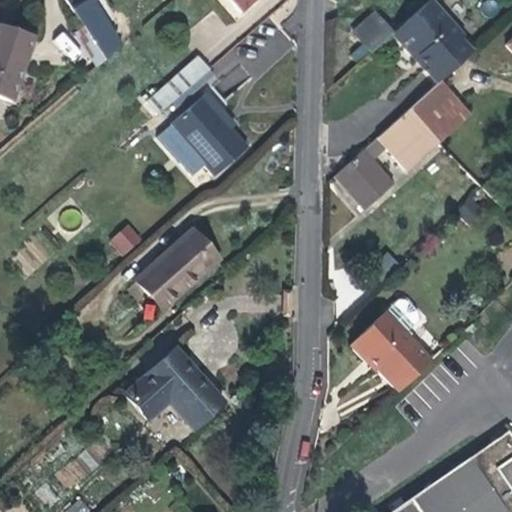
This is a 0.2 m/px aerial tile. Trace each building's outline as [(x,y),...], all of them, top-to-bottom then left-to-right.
[(86,0),(108,41),(126,31),(109,0),(86,0)] [(222,0),(232,15),(251,0),(222,0)] [(431,85),(465,54),(449,39),(454,35),(423,0),(421,0),(390,26),(381,34),(427,88),(431,85)] [(381,34),(390,26),(370,3),(348,22),(366,47),(381,34)] [(36,31),(0,20),(0,92),(16,98),(36,31)] [(51,44),(73,61),(82,49),(60,32),(51,44)] [(511,34),(511,35),(511,36),(511,39),(499,51),(511,65),(511,34)] [(157,120),(212,70),(197,54),(143,104),(157,120)] [(463,120),(431,85),(427,88),(399,113),(430,150),(463,120)] [(209,89),(202,95),(214,109),(221,103),(209,89)] [(214,109),(202,95),(153,140),(187,179),(201,167),(210,178),(242,150),(225,130),(210,113),(214,109)] [(229,127),(214,109),(210,113),(225,130),(229,127)] [(402,175),(430,150),(399,113),(369,140),(402,175)] [(350,157),(326,180),(359,216),(383,193),(350,157)] [(459,209),(447,221),(459,234),(472,221),(459,209)] [(125,230),(111,242),(121,255),(136,242),(125,230)] [(196,254),(200,249),(188,235),(131,286),(145,301),(151,295),(163,309),(188,286),(185,281),(203,265),(196,254)] [(111,242),(107,246),(118,258),(121,255),(111,242)] [(213,264),(200,249),(196,254),(203,265),(185,281),(188,286),(213,264)] [(151,295),(145,301),(157,315),(163,309),(151,295)] [(359,374),(388,407),(422,376),(394,346),(405,335),(405,324),(396,314),(385,312),(336,357),(355,378),(359,374)] [(164,400),(192,431),(218,407),(170,353),(119,399),(139,421),(164,400)] [(189,434),(192,431),(164,400),(139,421),(143,425),(163,407),(189,434)] [(511,511),(511,469),(498,448),(399,511),(511,511)] [(87,452),(72,463),(81,476),(97,465),(87,452)] [(66,511),(86,511),(88,511),(79,500),(66,511)]
